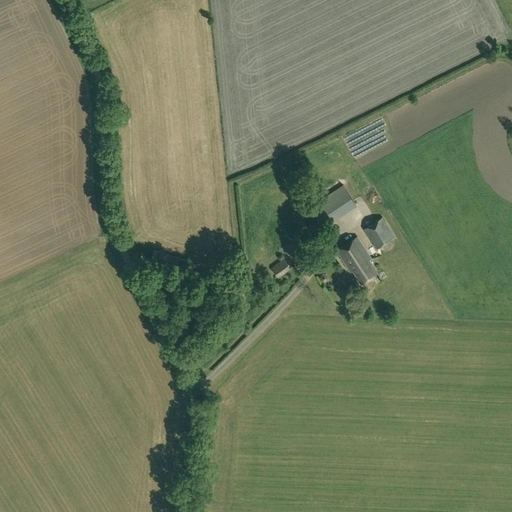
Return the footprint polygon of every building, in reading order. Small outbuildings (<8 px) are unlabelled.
[(320,223),(354,201),(343,185),(342,185),(309,206),(320,223)] [(363,229),(376,249),(395,237),(382,217),(363,229)] [(353,271),(362,284),(379,273),(370,260),(372,258),(357,237),(337,250),(351,272),(353,271)] [(283,258),(271,268),(278,278),(291,268),(283,258)] [(236,334),(229,343),(234,346),(241,337),(236,334)]
